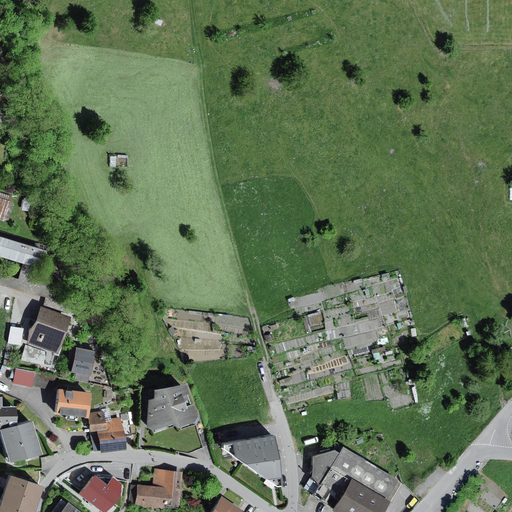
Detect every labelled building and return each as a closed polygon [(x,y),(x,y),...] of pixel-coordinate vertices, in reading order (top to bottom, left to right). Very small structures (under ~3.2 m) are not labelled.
[(15,203),(0,198),(0,220),(9,223),(15,203)] [(49,252),(0,237),(0,256),(23,264),(39,268),(43,270),(49,252)] [(39,268),(23,264),(19,280),(0,274),(0,286),(31,295),(32,292),(61,300),(59,287),(35,280),(39,268)] [(72,304),(47,297),(44,307),(70,314),(72,304)] [(72,318),(42,308),(36,326),(30,332),(29,343),(59,354),(72,318)] [(25,329),(12,326),(9,343),(22,345),(25,329)] [(26,345),(21,361),(45,366),(45,351),(26,345)] [(97,353),(78,349),(74,374),(76,374),(75,380),(88,383),(89,377),(92,377),(97,353)] [(16,369),(13,383),(33,387),(36,373),(16,369)] [(157,400),(150,401),(149,428),(151,429),(155,432),(175,425),(180,429),(181,429),(196,423),(200,417),(190,385),(157,390),(157,400)] [(63,390),(57,389),(54,415),(85,418),(88,394),(75,392),(76,388),(63,387),(63,390)] [(0,433),(0,434),(10,464),(45,456),(35,423),(20,426),(17,426),(17,408),(2,407),(2,399),(0,398),(0,433)] [(104,410),(88,413),(94,453),(102,452),(99,430),(107,429),(106,419),(104,410)] [(121,414),(122,417),(125,436),(132,435),(128,413),(121,414)] [(107,429),(99,430),(102,452),(103,454),(127,450),(125,436),(122,417),(106,419),(107,429)] [(279,485),(269,434),(219,443),(221,449),(274,486),(279,485)] [(324,467),(379,500),(392,478),(337,445),(333,451),(324,467)] [(324,467),(333,451),(328,448),(308,454),(306,478),(315,483),(324,467)] [(371,511),(379,500),(324,467),(315,483),(307,495),(336,511),(371,511)] [(153,487),(139,486),(137,506),(166,508),(166,505),(182,506),(185,471),(155,468),(153,487)] [(8,475),(0,498),(0,511),(30,511),(39,486),(8,475)] [(96,477),(80,495),(102,511),(108,511),(122,497),(122,484),(113,478),(96,477)] [(137,506),(139,486),(132,485),(130,505),(137,506)] [(241,511),(217,495),(204,511),(241,511)] [(62,511),(68,505),(62,500),(52,511),(62,511)]
